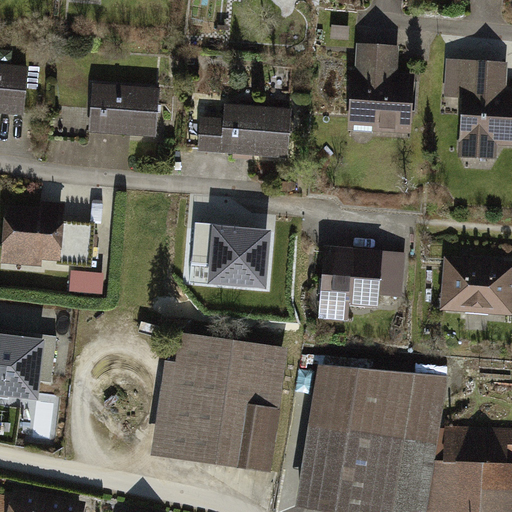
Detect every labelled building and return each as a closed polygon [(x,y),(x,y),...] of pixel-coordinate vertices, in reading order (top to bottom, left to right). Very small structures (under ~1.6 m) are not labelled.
[(401,46),(356,44),(352,130),(413,133),(415,76),(400,75),(401,46)] [(29,64),(0,61),(0,112),(26,115),(29,64)] [(507,64),(447,61),(446,98),(462,99),(460,159),(497,161),(498,146),(511,146),(511,95),(505,95),(507,64)] [(161,88),(94,83),(90,134),(157,139),(161,88)] [(290,160),(294,109),(225,104),(224,119),(202,117),(199,154),(290,160)] [(40,210),(6,207),(1,264),(42,267),(42,261),(91,265),(94,226),(63,223),(65,205),(40,203),(40,210)] [(273,285),(274,223),(197,221),(196,260),(212,261),(211,283),(273,285)] [(407,252),(325,247),(320,320),(350,322),(351,309),(380,311),(381,298),(403,299),(407,252)] [(511,262),(445,259),(442,312),(511,315),(511,262)] [(74,289),(106,290),(107,270),(75,269),(74,289)] [(46,340),(0,335),(0,403),(39,407),(46,340)] [(273,472),(288,351),(180,338),(177,364),(166,363),(154,458),(273,472)] [(453,376),(317,364),(298,511),(300,511),(511,511),(511,429),(449,424),(453,376)] [(87,511),(89,503),(15,488),(10,511),(87,511)]
